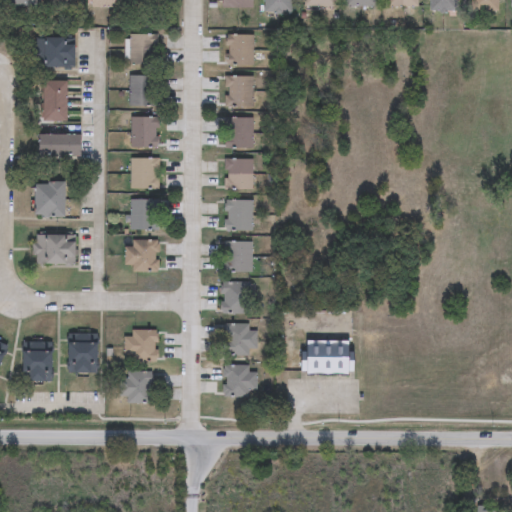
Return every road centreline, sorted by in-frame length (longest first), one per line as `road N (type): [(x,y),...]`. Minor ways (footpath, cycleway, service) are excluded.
road 1 (secondary): [(0,436),(511,438)]
road 2 (residential): [(188,440),(196,0)]
road 3 (residential): [(0,90),(3,259),(13,294),(193,302)]
